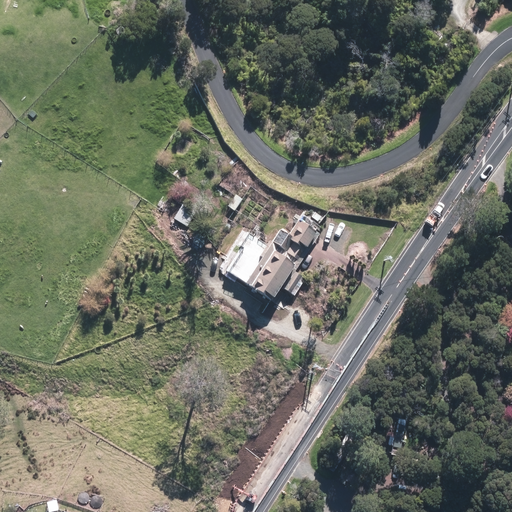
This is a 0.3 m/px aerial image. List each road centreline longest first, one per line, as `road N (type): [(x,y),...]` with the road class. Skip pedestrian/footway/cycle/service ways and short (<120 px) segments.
road 1 (residential): [(511,38),(495,48),(424,142),(390,163),(309,176),(272,162),(247,140),(181,0)]
road 2 (tertiary): [(511,123),(249,511)]
